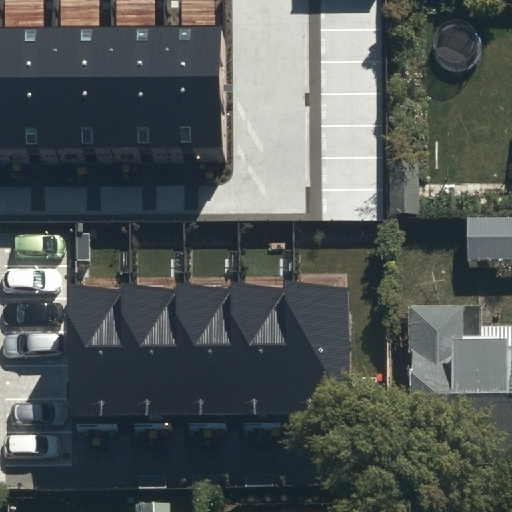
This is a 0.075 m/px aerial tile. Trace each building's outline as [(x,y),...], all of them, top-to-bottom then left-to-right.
[(0,166),(227,163),(227,41),(0,43),(0,166)] [(375,132),(276,135),(278,224),(377,222),(375,132)] [(511,234),(467,236),(469,280),(511,278),(511,234)] [(74,294),(76,433),(347,430),(348,292),(74,294)] [(511,483),(511,366),(484,366),(485,329),(411,327),(407,481),(511,483)]
